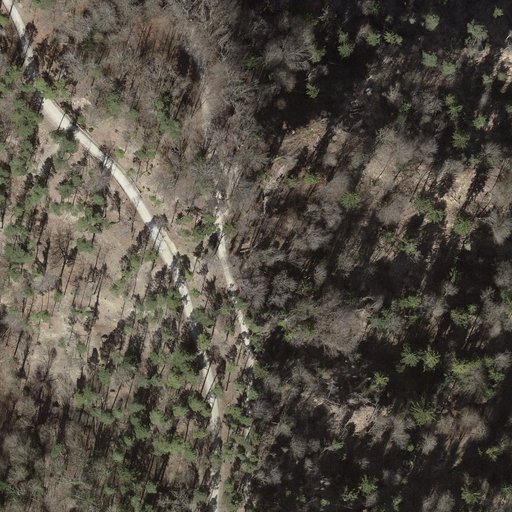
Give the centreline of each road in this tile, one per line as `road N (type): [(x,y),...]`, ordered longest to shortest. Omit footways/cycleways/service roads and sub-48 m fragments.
road 1 (track): [(3,0),(36,93),(112,168),(183,287),(210,378),(214,511)]
road 2 (track): [(246,511),(250,348),(224,249),(196,53),(173,8)]
